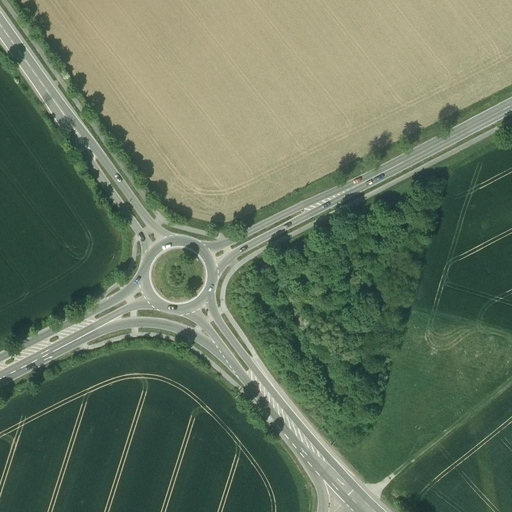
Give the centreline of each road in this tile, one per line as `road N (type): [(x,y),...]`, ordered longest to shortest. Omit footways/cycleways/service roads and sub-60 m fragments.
road 1 (secondary): [(209,258),(511,106)]
road 2 (unclassified): [(159,247),(0,23)]
road 3 (primary): [(91,330),(133,322),(176,327),(267,394)]
road 4 (track): [(364,507),(511,380)]
road 5 (primary): [(147,283),(0,360)]
